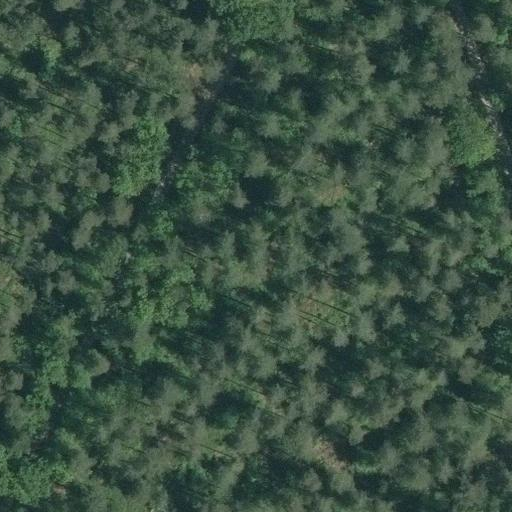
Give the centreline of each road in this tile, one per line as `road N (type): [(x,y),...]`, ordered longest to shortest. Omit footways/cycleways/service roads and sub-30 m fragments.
road 1 (track): [(254,0),(0,511)]
road 2 (track): [(511,166),(460,0)]
